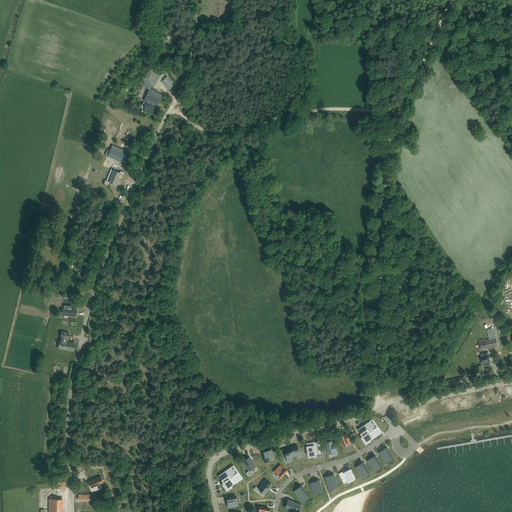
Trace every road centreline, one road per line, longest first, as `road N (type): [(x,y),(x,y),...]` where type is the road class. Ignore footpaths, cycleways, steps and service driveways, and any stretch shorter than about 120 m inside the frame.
road 1 (unclassified): [(72,511),(70,401),(86,321),(176,103)]
road 2 (track): [(376,410),(392,127),(453,0)]
road 3 (unclassified): [(217,511),(209,476),(226,452),(511,370)]
road 4 (track): [(399,109),(293,112),(209,132),(178,114),(166,118)]
road 5 (track): [(435,387),(511,261)]
